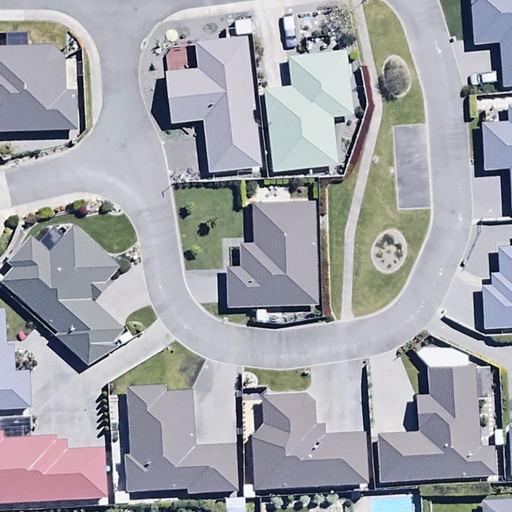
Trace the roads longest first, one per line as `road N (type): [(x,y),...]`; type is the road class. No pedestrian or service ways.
road 1 (residential): [(411,0),(447,116),(452,190),(435,271),(418,304),(391,328),(283,348),(241,348),(208,337),(166,293),(131,152)]
road 2 (residential): [(131,152),(111,0)]
road 3 (residential): [(0,193),(131,152)]
